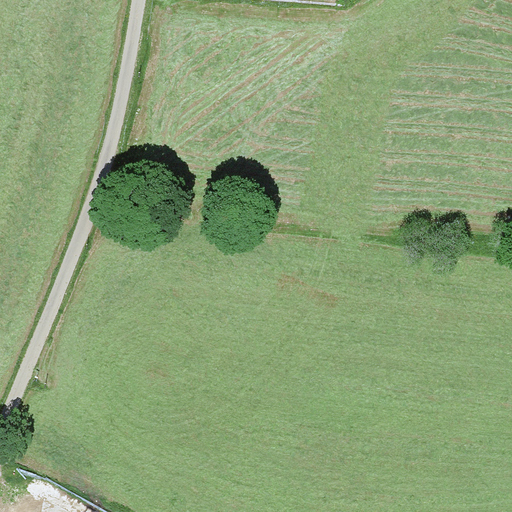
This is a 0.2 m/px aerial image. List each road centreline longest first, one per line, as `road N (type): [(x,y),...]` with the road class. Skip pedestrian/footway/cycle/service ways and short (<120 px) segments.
road 1 (unclassified): [(0,463),(99,177),(136,0)]
road 2 (track): [(99,177),(370,0)]
